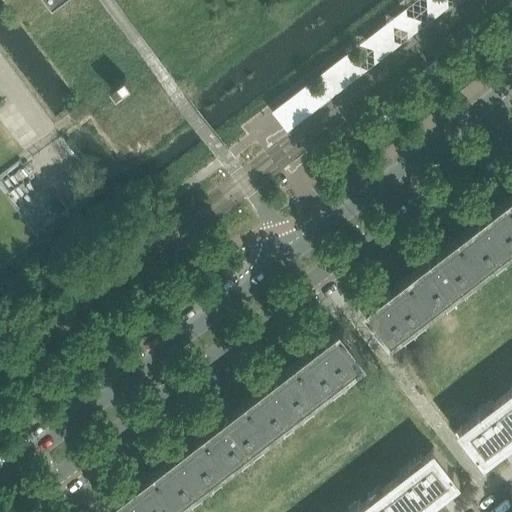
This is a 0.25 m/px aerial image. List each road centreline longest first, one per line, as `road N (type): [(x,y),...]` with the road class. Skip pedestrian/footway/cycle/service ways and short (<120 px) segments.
road 1 (tertiary): [(511,78),(0,471)]
road 2 (tertiary): [(11,511),(511,126)]
